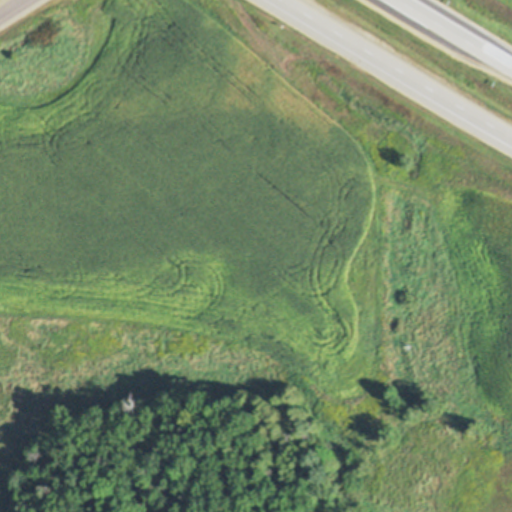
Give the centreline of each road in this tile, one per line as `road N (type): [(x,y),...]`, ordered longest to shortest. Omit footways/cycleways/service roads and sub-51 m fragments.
road 1 (motorway): [(280,0),(511,136)]
road 2 (motorway): [(511,66),(402,0)]
